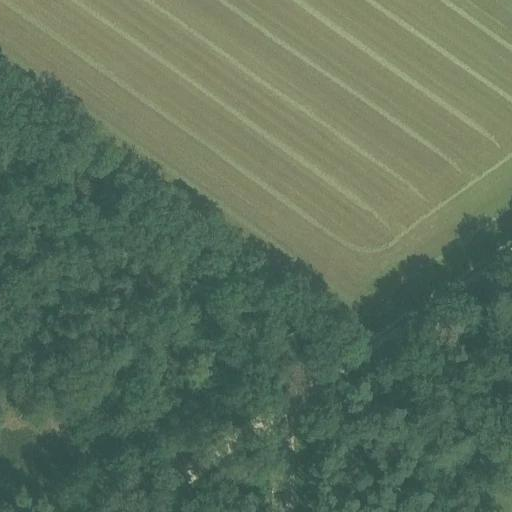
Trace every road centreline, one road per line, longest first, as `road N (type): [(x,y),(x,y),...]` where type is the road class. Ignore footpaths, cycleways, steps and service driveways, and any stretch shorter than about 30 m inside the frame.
road 1 (track): [(286,408),(511,251)]
road 2 (track): [(139,511),(286,408)]
